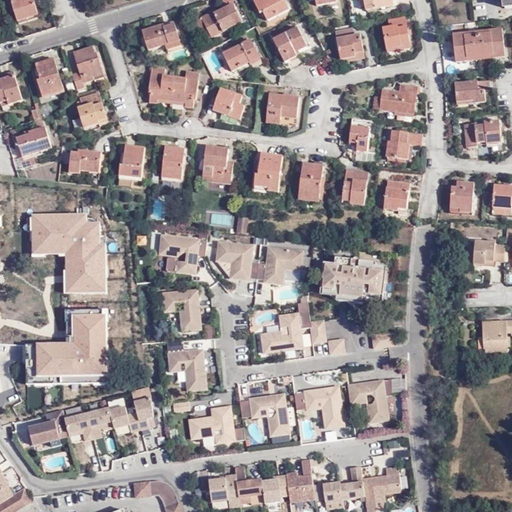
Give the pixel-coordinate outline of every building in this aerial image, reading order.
[(41,16),(35,0),(27,0),(13,0),(21,23),(41,16)] [(292,14),(286,0),(282,0),(267,6),(263,0),(261,0),(256,2),(263,18),(267,17),(271,23),(292,14)] [(393,7),(391,0),(364,0),(366,11),(393,7)] [(213,13),(202,18),(211,38),(242,23),(234,6),(214,15),(213,13)] [(211,38),(202,18),(196,21),(205,41),(211,38)] [(402,46),(411,45),(407,19),(391,21),(392,30),(385,30),(388,52),(402,49),(402,46)] [(182,46),(174,25),(164,28),(163,26),(142,32),(150,56),(182,46)] [(358,54),(367,52),(363,34),(355,35),(353,28),(337,30),(343,59),(359,56),(358,54)] [(456,63),(467,62),(467,58),(494,55),(494,59),(505,58),(502,31),(485,32),(485,36),(471,37),(471,34),(453,36),(456,63)] [(308,51),(300,33),(277,43),(287,65),(299,60),(297,56),(308,51)] [(261,61),(251,41),(223,55),(232,73),(249,64),(251,67),(261,61)] [(412,50),(411,45),(402,46),(402,49),(388,52),(389,55),(412,50)] [(106,77),(100,57),(98,57),(95,50),(77,56),(83,74),(75,76),(82,91),(86,89),(84,83),(106,77)] [(368,58),(367,52),(358,54),(359,56),(343,59),(343,62),(368,58)] [(65,92),(57,61),(40,66),(44,82),(39,85),(43,98),(65,92)] [(162,102),(174,104),(176,82),(166,81),(166,73),(153,72),(151,96),(153,96),(152,106),(161,107),(162,102)] [(23,102),(16,74),(5,76),(6,83),(0,83),(0,93),(3,105),(10,102),(12,106),(23,102)] [(199,102),(201,87),(202,77),(188,76),(186,83),(176,82),(174,104),(188,106),(187,110),(194,110),(194,102),(199,102)] [(202,77),(201,87),(213,87),(214,79),(202,77)] [(474,102),(474,104),(485,103),(485,93),(490,93),(490,83),(455,86),(457,103),(474,102)] [(412,114),(416,89),(398,87),(396,95),(380,93),(380,98),(373,97),(371,108),(412,114)] [(240,110),(244,103),(223,94),(216,115),(239,125),(245,113),(240,110)] [(110,119),(102,97),(88,101),(91,109),(82,111),(87,130),(98,127),(99,123),(110,119)] [(282,120),(299,121),(301,100),(271,99),(269,123),(282,123),(282,120)] [(298,130),(299,121),(282,120),(282,123),(269,123),(269,127),(298,130)] [(357,152),(368,153),(372,124),(353,121),(350,143),(358,144),(357,152)] [(475,125),(464,125),(466,149),(478,148),(478,144),(486,144),(486,146),(502,144),(500,123),(484,124),(484,127),(476,127),(475,125)] [(54,149),(47,129),(31,134),(32,139),(21,141),(26,157),(54,149)] [(418,149),(421,138),(395,134),(391,159),(411,162),(412,147),(418,149)] [(145,178),(150,151),(133,147),(130,165),(125,165),(125,176),(145,178)] [(101,172),(105,153),(84,150),(83,154),(76,154),(73,173),(83,175),(85,170),(101,172)] [(181,184),(186,153),(168,150),(164,181),(181,184)] [(230,169),(230,154),(210,152),(206,178),(215,178),(216,187),(233,188),(236,170),(230,169)] [(371,152),(368,153),(357,152),(355,162),(363,162),(360,159),(360,157),(362,155),(367,155),(371,153),(371,152)] [(280,195),(284,162),(262,159),(259,179),(255,178),(253,192),(280,195)] [(321,200),(327,168),(306,167),(301,198),(321,200)] [(367,208),(370,175),(351,172),(347,201),(354,201),(355,207),(367,208)] [(411,207),(413,182),(392,178),(388,208),(400,209),(402,207),(411,207)] [(462,209),(461,214),(473,214),(474,185),(458,184),(457,189),(452,188),(451,209),(462,209)] [(492,209),(511,209),(511,188),(494,187),(492,209)] [(247,236),(248,224),(239,223),(238,235),(247,236)] [(178,259),(185,254),(162,254),(164,238),(162,237),(160,257),(178,259)] [(195,258),(206,256),(207,243),(164,238),(162,254),(185,254),(187,254),(187,260),(195,258)] [(235,250),(250,248),(219,245),(218,254),(235,250)] [(474,260),(475,246),(465,246),(464,260),(474,260)] [(493,265),(502,264),(503,251),(494,251),(494,247),(475,246),(474,260),(473,268),(484,268),(484,270),(493,270),(493,265)] [(261,249),(262,249),(250,248),(235,250),(218,254),(217,257),(253,251),(261,249)] [(303,254),(268,250),(267,266),(259,266),(257,282),(264,282),(272,283),(273,286),(284,287),(285,272),(301,273),(303,254)] [(251,265),(253,251),(217,257),(217,261),(233,263),(232,265),(230,281),(241,282),(241,280),(250,281),(257,282),(259,266),(251,265)] [(205,259),(206,256),(195,258),(187,260),(176,263),(168,265),(151,270),(140,274),(168,267),(192,261),(197,260),(205,259)] [(196,277),(197,260),(192,261),(168,267),(167,274),(196,277)] [(364,297),(383,298),(384,275),(376,275),(377,265),(336,261),(336,269),(335,272),(338,272),(337,278),(325,277),(322,292),(341,293),(341,298),(364,301),(364,297)] [(335,272),(336,269),(327,269),(325,277),(337,278),(338,272),(335,272)] [(383,304),(383,298),(364,297),(364,301),(341,298),(341,293),(322,292),(321,296),(327,296),(328,298),(331,298),(335,303),(348,305),(349,308),(353,307),(355,306),(368,306),(374,303),(383,304)] [(195,297),(191,293),(163,295),(165,315),(176,314),(176,306),(185,306),(185,312),(182,313),(182,330),(201,329),(199,296),(195,297)] [(310,324),(309,312),(279,316),(281,332),(261,335),(263,353),(303,348),(300,329),(311,327),(310,324)] [(511,336),(511,335),(511,321),(483,323),(484,353),(508,352),(507,333),(511,333),(511,336)] [(311,327),(313,345),(326,344),(323,323),(310,324),(311,327)] [(215,341),(213,325),(205,326),(207,342),(215,341)] [(395,349),(395,345),(394,336),(372,338),(373,351),(395,349)] [(330,357),(344,355),(342,342),(328,344),(330,357)] [(184,344),(167,345),(170,374),(181,374),(181,365),(185,366),(189,366),(189,376),(194,376),(191,393),(207,392),(204,357),(197,353),(184,354),(184,344)] [(189,366),(185,366),(188,394),(191,393),(194,376),(189,376),(189,366)] [(368,385),(348,388),(351,407),(367,405),(367,397),(371,397),(374,400),(375,402),(372,407),(368,407),(369,421),(388,419),(385,399),(392,398),(391,382),(373,385),(373,389),(368,389),(368,385)] [(295,397),(297,412),(306,412),(306,413),(317,411),(317,403),(321,403),(324,403),(325,426),(344,424),(339,389),(334,390),(334,394),(329,394),(328,390),(304,394),(304,395),(295,397)] [(240,404),(242,420),(252,419),(252,420),(268,418),(267,411),(272,410),(276,413),(277,415),(273,420),(268,421),(270,434),(289,432),(285,397),(274,398),(274,403),(270,402),(270,399),(249,401),(250,403),(240,404)] [(189,404),(173,406),(174,414),(190,412),(189,404)] [(223,437),(224,445),(236,443),(231,409),(217,411),(217,416),(212,417),(212,419),(195,422),(197,441),(216,438),(223,437)] [(216,446),(224,445),(223,437),(216,438),(216,446)] [(291,496),(292,504),(316,500),(311,460),(303,461),(305,477),(299,478),(298,473),(288,475),(288,476),(288,480),(291,496)] [(237,476),(241,505),(253,503),(252,498),(265,496),(263,482),(263,481),(252,482),(247,483),(247,480),(245,468),(236,470),(237,476)] [(364,480),(368,511),(379,511),(388,511),(385,495),(403,492),(400,468),(388,469),(389,476),(364,480)] [(211,482),(213,501),(215,504),(230,502),(231,509),(242,508),(241,505),(237,476),(227,477),(227,480),(211,482)] [(263,482),(265,496),(267,505),(283,503),(282,497),(291,496),(288,480),(280,482),(280,480),(270,481),(263,482)]
